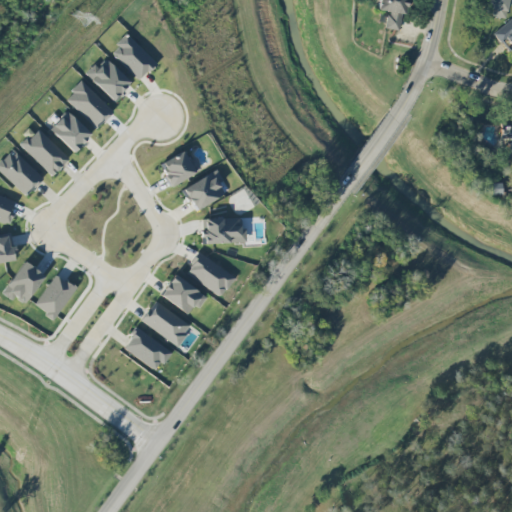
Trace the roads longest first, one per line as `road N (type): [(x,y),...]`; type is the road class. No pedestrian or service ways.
road 1 (residential): [(438,0),(424,63),(374,156),(156,449)]
road 2 (tertiary): [(156,449),(0,335)]
road 3 (residential): [(42,229),(158,118)]
